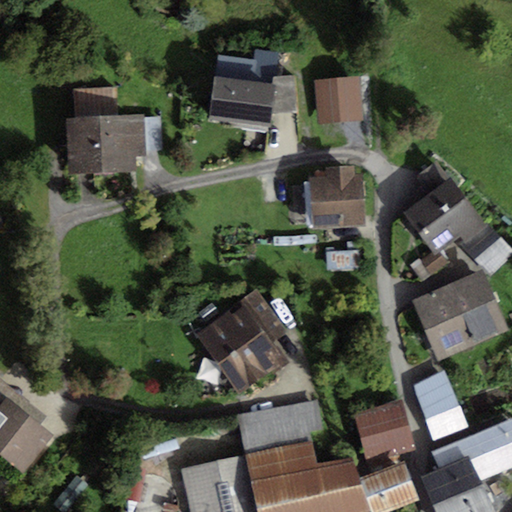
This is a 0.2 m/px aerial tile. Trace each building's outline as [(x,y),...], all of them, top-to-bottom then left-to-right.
[(253,61),(219,57),(209,120),(269,129),(272,114),(298,113),(296,75),(277,77),(280,53),(255,51),(253,61)] [(359,76),(315,80),(319,122),(363,118),(359,76)] [(123,88),(74,90),(75,118),(124,117),(123,88)] [(75,118),(65,119),(67,175),(138,173),(138,160),(147,159),(146,116),(124,117),(75,118)] [(429,193),(403,213),(434,252),(436,254),(439,252),(461,235),(465,240),(466,242),(487,226),(486,224),(436,160),(416,176),(429,193)] [(327,176),(308,178),(313,231),(368,226),(363,173),(354,174),(353,166),(327,168),(327,176)] [(466,242),(465,240),(459,244),(491,277),(511,255),(511,248),(487,223),(486,224),(487,226),(466,242)] [(360,251),(326,253),(327,270),(361,269),(360,251)] [(436,254),(434,252),(420,261),(430,275),(448,263),(439,252),(436,254)] [(482,269),(411,300),(438,362),(509,331),(482,269)] [(228,310),(196,333),(239,395),(280,366),(282,369),(290,364),(277,346),(275,348),(272,343),(287,333),(257,290),(238,303),(242,308),(231,315),(228,310)] [(447,372),(413,385),(435,441),(469,428),(447,372)] [(0,407),(13,391),(0,380),(0,407)] [(47,418),(13,391),(0,407),(0,454),(25,473),(55,434),(42,424),(47,418)] [(402,401),(354,413),(366,462),(414,449),(402,401)] [(318,402),(239,417),(245,455),(313,442),(312,433),(323,430),(318,402)] [(511,418),(433,452),(440,468),(470,456),(480,480),(511,467),(511,418)] [(313,442),(245,455),(257,511),(371,511),(358,478),(351,457),(318,463),(313,442)] [(257,511),(245,455),(181,469),(189,511),(257,511)] [(440,468),(421,477),(436,511),(494,511),(480,480),(470,456),(440,468)] [(404,461),(358,478),(371,511),(384,511),(418,499),(404,461)] [(62,511),(66,511),(88,486),(78,477),(54,505),(62,511)]
